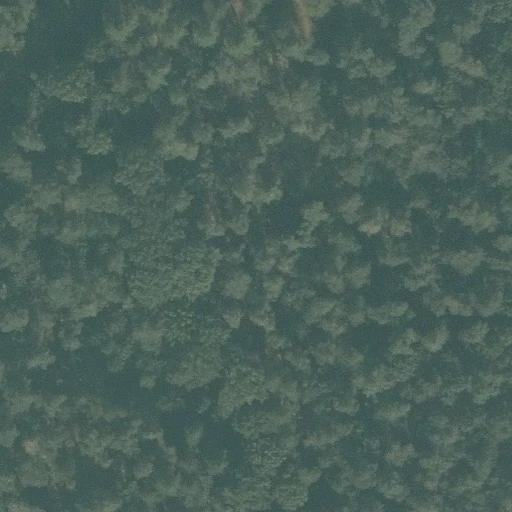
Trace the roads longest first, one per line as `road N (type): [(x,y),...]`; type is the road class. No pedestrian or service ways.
road 1 (track): [(281,511),(79,26)]
road 2 (track): [(0,126),(79,26)]
